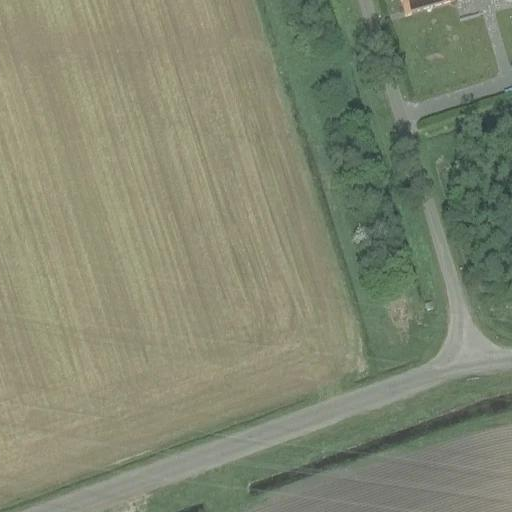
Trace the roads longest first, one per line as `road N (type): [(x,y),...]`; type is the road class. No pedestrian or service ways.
road 1 (residential): [(57,511),(471,365)]
road 2 (unclassified): [(471,365),(365,0)]
